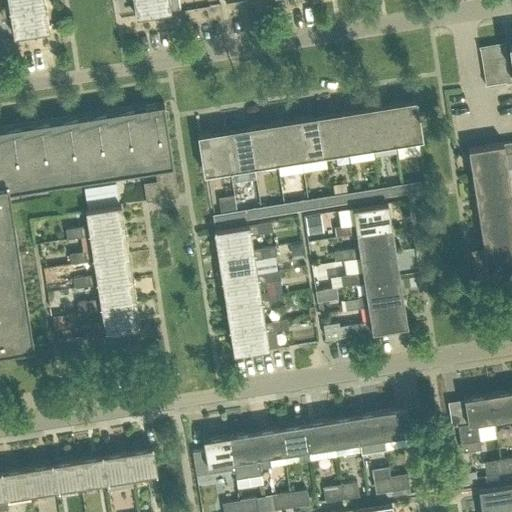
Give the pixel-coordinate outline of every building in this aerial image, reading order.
[(9,8),(44,2),(43,0),(7,0),(8,5),(9,8)] [(132,0),(135,13),(135,14),(169,8),(170,8),(168,0),(132,0)] [(9,8),(8,5),(0,6),(2,16),(10,15),(13,33),(14,33),(48,28),(44,2),(9,8)] [(478,47),(479,47),(481,58),(506,54),(504,43),(505,43),(505,40),(478,45),(478,47)] [(506,54),(481,58),(483,70),(508,66),(506,54)] [(505,80),(505,79),(511,78),(510,77),(508,66),(483,70),(485,81),(484,81),(484,83),(505,80)] [(371,145),(395,141),(388,99),(387,99),(388,106),(377,107),(377,104),(367,105),(366,103),(365,103),(371,145)] [(388,99),(395,141),(420,137),(420,136),(415,101),(401,103),(401,100),(390,102),(390,99),(388,99)] [(177,194),(163,101),(0,126),(0,347),(31,343),(33,343),(32,340),(8,189),(159,165),(164,197),(177,195),(177,194)] [(348,149),(371,145),(365,103),(363,103),(364,110),(354,111),(353,108),(343,109),(343,107),(341,107),(348,149)] [(324,152),(348,149),(341,107),(340,107),(341,113),(330,115),(329,111),(319,113),(319,110),(317,111),(324,152)] [(300,156),(324,152),(317,111),(316,111),(317,117),(306,119),(306,115),(296,117),(295,114),(294,114),(300,156)] [(277,160),(300,156),(294,114),(292,115),(293,121),(283,123),(282,119),(272,121),(271,118),(270,118),(277,160)] [(253,164),(277,160),(270,118),(268,118),(269,125),(259,126),(258,123),(248,124),(248,122),(246,122),(253,164)] [(229,168),(253,164),(246,122),(245,122),(246,128),(235,130),(235,127),(224,128),(224,126),(222,126),(229,168)] [(204,172),(229,168),(222,126),(221,126),(222,132),(212,134),(211,130),(201,132),(198,132),(204,170),(204,172)] [(467,147),(471,172),(506,166),(511,164),(511,139),(502,141),(467,147)] [(510,190),(508,176),(511,175),(511,164),(506,166),(471,172),(475,196),(510,190)] [(402,182),(403,191),(419,188),(417,179),(402,182)] [(143,181),(145,200),(159,198),(157,185),(145,186),(144,181),(143,181)] [(117,182),(84,187),(87,208),(120,202),(117,182)] [(387,193),(403,191),(402,182),(386,184),(387,193)] [(364,197),(379,195),(378,186),(362,188),(364,197)] [(511,214),(511,189),(510,190),(475,196),(479,220),(511,214)] [(331,193),(332,202),(348,200),(346,191),(331,193)] [(316,205),(332,202),(331,193),(315,196),(316,205)] [(300,207),(299,198),(283,201),(285,210),(300,207)] [(347,232),(356,230),(391,225),(387,200),(352,205),(354,220),(346,221),(346,222),(337,224),(339,233),(347,231),(347,232)] [(267,203),(269,213),(285,210),(283,201),(267,203)] [(89,233),(124,228),(120,202),(87,208),(85,208),(87,223),(79,224),(81,235),(89,233)] [(236,208),(237,218),(253,215),(252,206),(236,208)] [(222,220),(237,218),(236,208),(220,211),(222,220)] [(483,244),(511,239),(511,214),(479,220),(483,244)] [(248,222),(213,228),(217,253),(252,247),(250,232),(258,231),(272,229),(271,219),(248,223),(248,222)] [(67,237),(81,235),(79,224),(65,227),(67,237)] [(359,255),(395,249),(391,225),(356,230),(358,244),(333,248),(335,257),(351,255),(351,256),(360,255),(359,255)] [(93,257),(128,252),(124,228),(89,233),(91,248),(83,249),(85,259),(93,258),(93,257)] [(511,239),(483,244),(487,269),(511,265),(511,239)] [(252,247),(217,253),(221,277),(256,272),(256,271),(254,257),(262,256),(276,254),(275,243),(252,247)] [(71,262),(85,259),(83,249),(69,251),(71,262)] [(341,282),(363,279),(398,273),(395,249),(359,255),(360,255),(362,268),(353,270),(339,272),(341,282)] [(97,281),(132,276),(128,252),(93,257),(93,258),(95,271),(87,273),(88,283),(97,282),(97,281)] [(256,272),(221,277),(225,302),(260,296),(260,295),(258,281),(266,280),(280,278),(278,267),(256,271),(256,272)] [(75,285),(88,283),(87,273),(73,275),(75,285)] [(367,303),(402,297),(398,273),(363,279),(366,293),(357,294),(348,296),(349,306),(359,304),(367,303)] [(101,306),(136,300),(132,276),(97,281),(97,282),(99,296),(91,297),(91,298),(92,308),(101,306)] [(326,285),(316,287),(318,298),(328,296),(326,285)] [(260,296),(225,302),(229,326),(264,320),(262,306),(270,305),(270,304),(284,302),(282,292),(260,295),(260,296)] [(402,297),(367,303),(369,317),(361,318),(361,319),(339,323),(338,319),(322,321),(324,335),(371,328),(406,323),(402,297)] [(78,310),(92,308),(91,298),(77,300),(78,310)] [(95,321),(96,331),(98,331),(104,330),(104,331),(140,325),(139,324),(136,300),(101,306),(103,320),(95,321)] [(264,320),(229,326),(233,351),(268,345),(266,330),(274,329),(274,328),(288,326),(286,316),(264,320)] [(82,334),(96,331),(95,321),(81,324),(82,334)] [(493,417),(511,413),(511,386),(489,390),(493,417)] [(477,422),(479,419),(493,417),(489,390),(463,395),(467,420),(457,422),(460,440),(479,437),(477,422)] [(405,404),(379,408),(383,434),(409,430),(405,404)] [(385,446),(383,434),(379,408),(354,412),(358,438),(359,438),(361,450),(385,446)] [(333,442),(358,438),(354,412),(329,416),(333,442)] [(308,446),(333,442),(329,416),(304,420),(308,446)] [(308,446),(304,420),(279,424),(283,450),(297,448),(298,459),(309,458),(308,446)] [(268,453),(283,450),(279,424),(254,428),(260,466),(270,464),(268,453)] [(258,466),(260,466),(254,428),(229,432),(233,458),(234,468),(237,484),(261,480),(258,466)] [(208,462),(233,458),(229,432),(202,436),(204,447),(192,449),(196,473),(209,471),(208,462)] [(131,474),(157,470),(153,444),(127,448),(131,474)] [(133,484),(131,474),(127,448),(102,452),(106,478),(108,488),(133,484)] [(81,482),(106,478),(102,452),(77,456),(81,482)] [(511,454),(500,456),(502,471),(511,469),(511,454)] [(56,486),(81,482),(77,456),(52,460),(56,486)] [(485,474),(502,471),(500,456),(482,459),(485,474)] [(31,490),(56,486),(52,460),(26,464),(31,490)] [(6,494),(31,490),(26,464),(1,468),(6,494)] [(390,474),(392,488),(408,486),(406,471),(390,474)] [(375,491),(392,488),(390,474),(372,477),(375,491)] [(339,482),(342,497),(358,494),(356,479),(339,482)] [(511,506),(511,480),(478,486),(482,511),(511,506)] [(324,499),(342,497),(339,482),(322,485),(324,499)] [(289,490),(291,505),(308,502),(306,487),(289,490)] [(274,507),(291,505),(289,490),(272,493),(274,507)] [(239,498),(240,511),(244,511),(258,510),(255,495),(239,498)] [(223,511),(240,511),(239,498),(222,501),(223,511)] [(347,507),(320,511),(319,511),(392,511),(391,501),(391,500),(347,507)]
